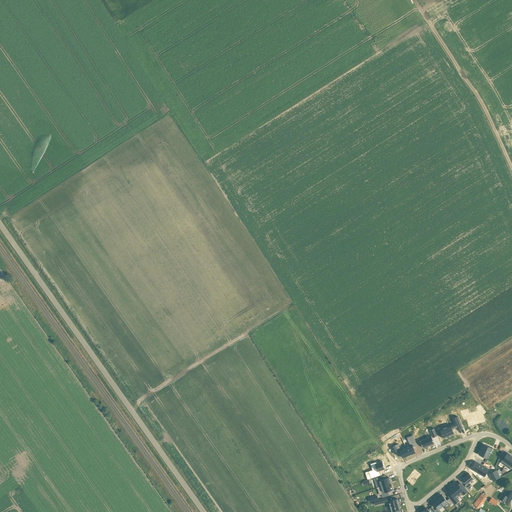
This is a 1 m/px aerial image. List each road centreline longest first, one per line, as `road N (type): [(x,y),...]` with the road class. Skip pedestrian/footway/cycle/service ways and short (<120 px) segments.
road 1 (tertiary): [(204,511),(0,222)]
road 2 (track): [(414,0),(485,110),(511,169)]
